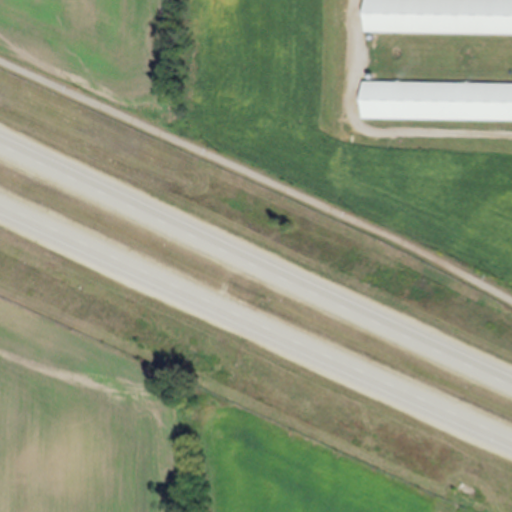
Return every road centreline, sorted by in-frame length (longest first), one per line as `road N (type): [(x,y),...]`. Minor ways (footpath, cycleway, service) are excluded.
road 1 (trunk): [(511,391),(0,153)]
road 2 (trunk): [(0,220),(511,449)]
